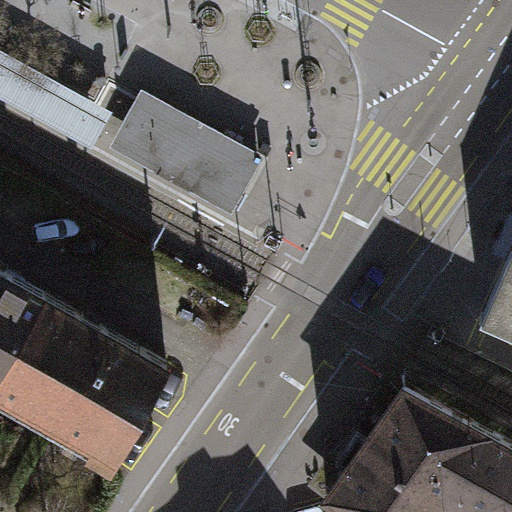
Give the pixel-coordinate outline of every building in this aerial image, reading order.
[(144,94),(124,131),(237,193),(259,153),(235,140),(234,142),(144,94)] [(124,131),(116,145),(230,206),(237,193),(124,131)] [(511,213),(510,213),(495,247),(508,253),(481,313),(511,326),(511,213)] [(0,371),(45,290),(0,265),(0,371)] [(45,290),(0,371),(0,387),(93,440),(88,449),(110,461),(167,359),(45,290)] [(511,511),(511,438),(405,380),(328,489),(360,511),(511,511)]
